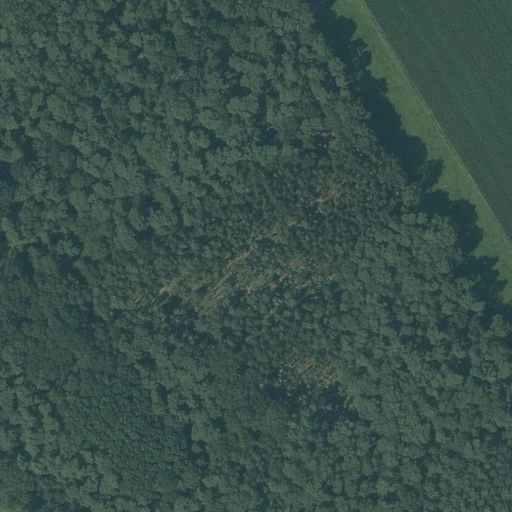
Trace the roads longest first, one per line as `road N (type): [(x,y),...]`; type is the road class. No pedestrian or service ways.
road 1 (track): [(194,0),(179,23),(184,59),(440,454)]
road 2 (track): [(0,339),(141,511)]
